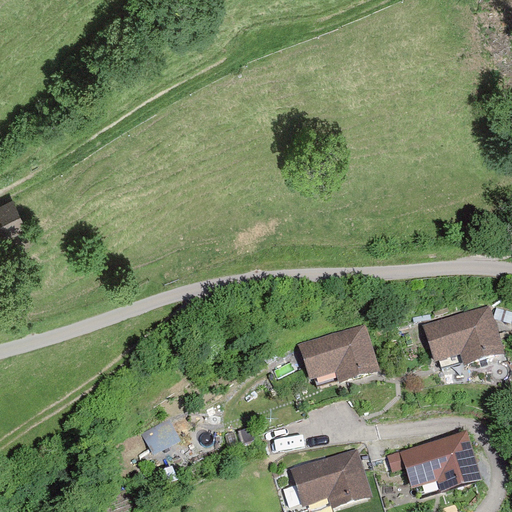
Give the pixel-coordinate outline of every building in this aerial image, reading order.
[(0,205),(0,234),(21,224),(9,201),(0,205)] [(460,353),(463,364),(495,355),(483,314),(426,331),(435,361),(460,353)] [(339,382),(371,373),(358,332),(301,349),(310,379),(321,376),(335,372),(338,383),(339,382)] [(173,414),(147,426),(159,450),(185,438),(173,414)] [(437,480),(440,491),(472,481),(460,440),(403,457),(386,463),(390,473),(406,468),(412,487),(437,480)] [(363,498),(362,494),(351,457),(294,474),(303,504),(328,497),(331,508),(363,498)]
